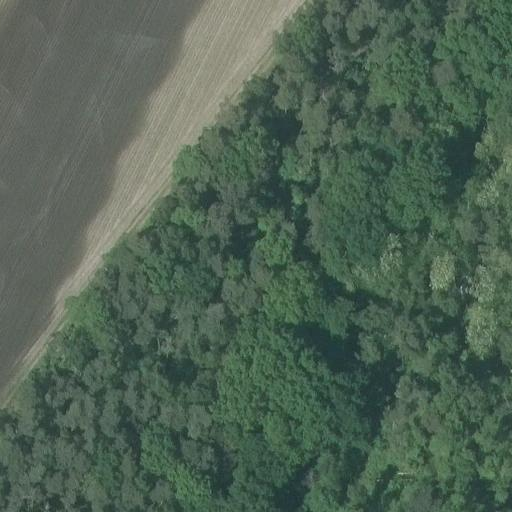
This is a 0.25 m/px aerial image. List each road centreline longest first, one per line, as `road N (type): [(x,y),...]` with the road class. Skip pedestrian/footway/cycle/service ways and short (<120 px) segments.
road 1 (track): [(207,511),(334,248),(487,0)]
road 2 (track): [(334,0),(0,411)]
